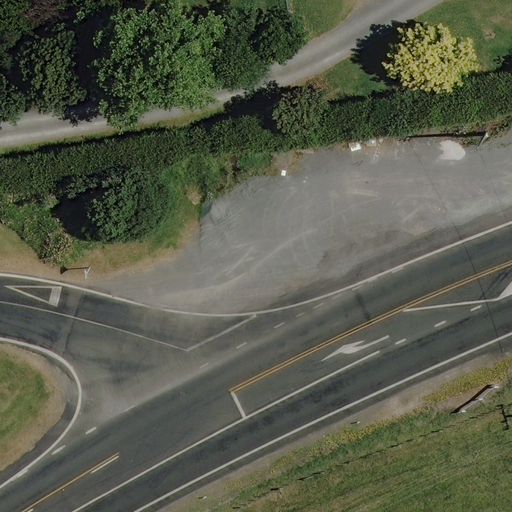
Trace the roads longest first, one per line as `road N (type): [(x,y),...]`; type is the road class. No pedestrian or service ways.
road 1 (primary): [(232,393),(511,263)]
road 2 (unclassified): [(0,303),(186,352),(232,393)]
road 3 (primary): [(30,511),(232,393)]
